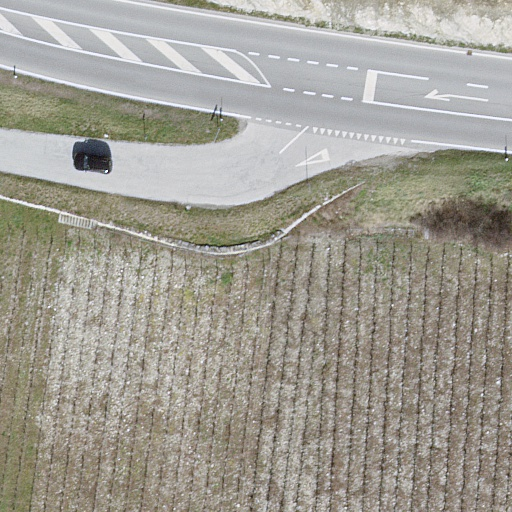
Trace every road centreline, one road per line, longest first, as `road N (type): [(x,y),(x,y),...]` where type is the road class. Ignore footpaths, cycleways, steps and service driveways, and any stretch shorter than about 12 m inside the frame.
road 1 (unclassified): [(0,144),(214,174),(297,140),(316,101)]
road 2 (secondary): [(316,101),(169,76),(0,31)]
road 3 (secondary): [(511,116),(316,101)]
